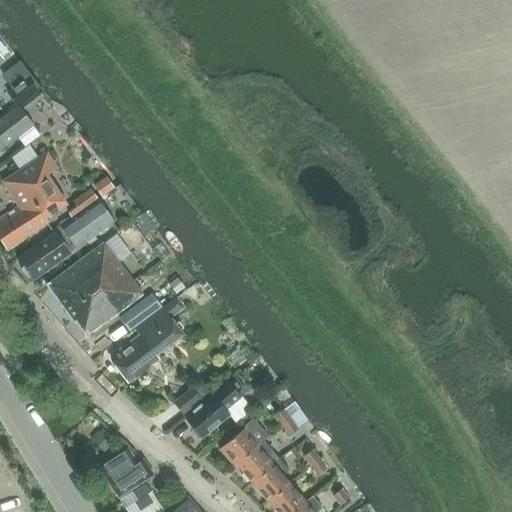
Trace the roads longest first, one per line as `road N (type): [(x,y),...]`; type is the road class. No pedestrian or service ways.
road 1 (residential): [(228,511),(68,359),(0,272)]
road 2 (tertiary): [(83,511),(0,374)]
